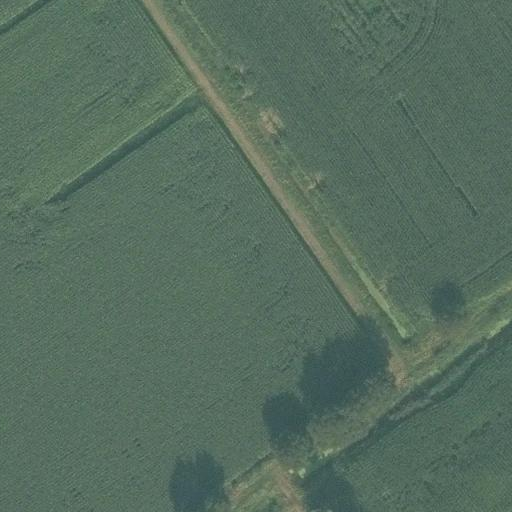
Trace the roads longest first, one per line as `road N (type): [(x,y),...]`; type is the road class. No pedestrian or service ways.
road 1 (track): [(413,375),(149,0)]
road 2 (track): [(285,476),(413,375)]
road 3 (track): [(413,375),(511,302)]
